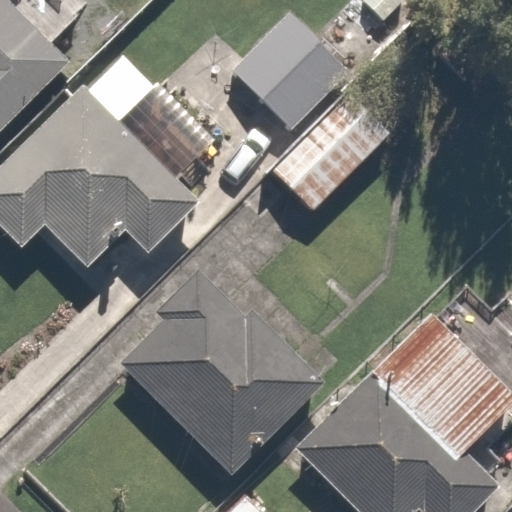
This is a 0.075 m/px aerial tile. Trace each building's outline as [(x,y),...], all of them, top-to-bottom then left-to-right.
[(0,0),(0,146),(74,73),(1,0),(0,0)] [(278,19),(222,74),(279,131),(334,77),(278,19)] [(333,89),(258,167),(303,211),(378,133),(333,89)] [(153,259),(203,211),(90,94),(0,180),(0,229),(26,257),(49,235),(91,278),(132,238),(153,259)] [(239,485),(336,391),(260,313),(249,324),(204,277),(161,317),(172,328),(128,370),(239,485)] [(377,374),(297,454),(354,511),(485,511),(501,497),(377,374)] [(258,511),(235,490),(214,511),(258,511)]
